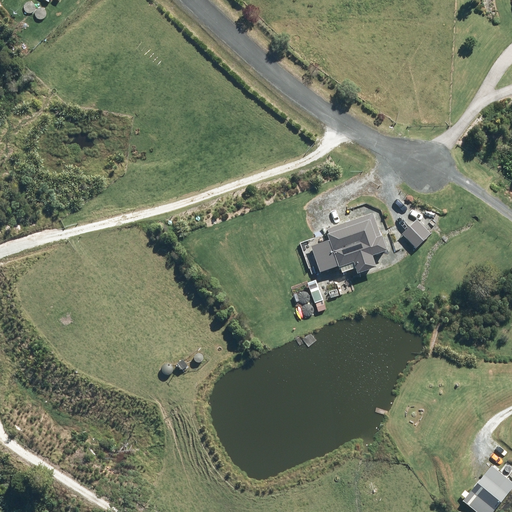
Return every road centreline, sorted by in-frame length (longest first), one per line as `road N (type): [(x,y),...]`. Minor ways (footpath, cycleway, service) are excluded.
road 1 (track): [(345,123),(315,155),(0,253)]
road 2 (unclassified): [(429,165),(299,100),(235,51),(188,0)]
road 3 (track): [(0,429),(17,449),(119,511)]
